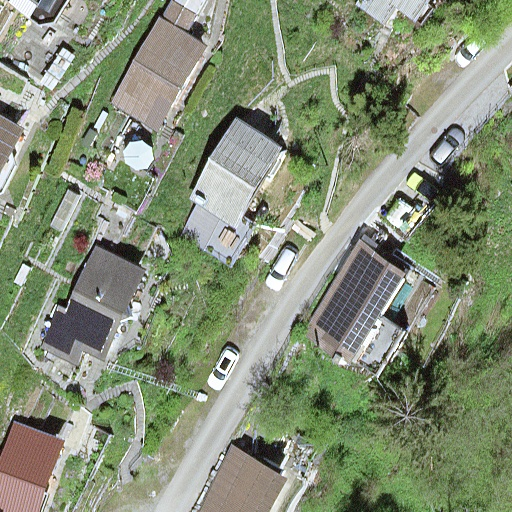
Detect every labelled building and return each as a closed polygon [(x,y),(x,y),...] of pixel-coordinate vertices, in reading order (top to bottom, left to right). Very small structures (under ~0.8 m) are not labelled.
[(47,0),(69,14),(77,0),(47,0)] [(430,0),(366,0),(361,9),(407,38),(430,0)] [(205,45),(160,21),(114,104),(160,129),(205,45)] [(0,193),(28,137),(0,122),(0,193)] [(285,147),(237,122),(196,200),(244,225),(285,147)] [(413,275),(369,245),(314,325),(358,355),(413,275)] [(142,277),(98,259),(74,317),(57,310),(42,346),(81,363),(87,346),(109,355),(142,277)] [(41,511),(64,446),(6,426),(0,443),(0,511),(41,511)] [(283,511),(301,479),(238,447),(205,511),(283,511)]
